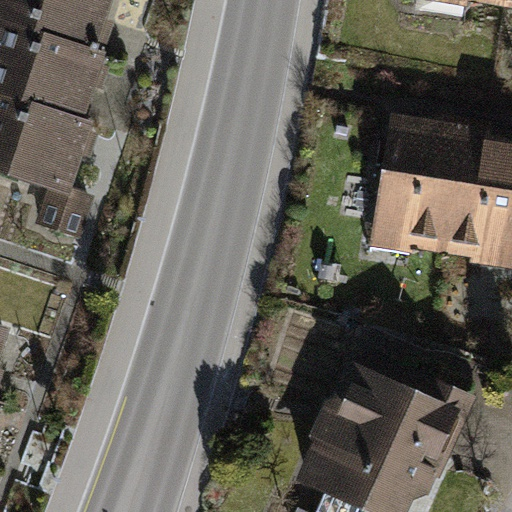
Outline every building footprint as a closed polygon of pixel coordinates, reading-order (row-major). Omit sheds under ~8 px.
[(0,22),(7,25),(110,59),(129,0),(4,0),(0,14),(0,22)] [(511,22),(511,0),(442,0),(441,12),(511,22)] [(0,95),(99,128),(120,62),(110,59),(7,25),(0,44),(0,95)] [(45,227),(93,243),(106,204),(85,197),(107,131),(99,128),(0,95),(0,172),(57,192),(45,227)] [(452,269),(473,143),(404,131),(382,257),(452,269)] [(511,279),(511,149),(473,143),(452,269),(511,279)] [(0,407),(1,408),(25,337),(0,328),(0,407)] [(444,511),(484,418),(365,369),(316,487),(376,511),(444,511)] [(0,448),(12,411),(1,408),(0,407),(0,448)]
